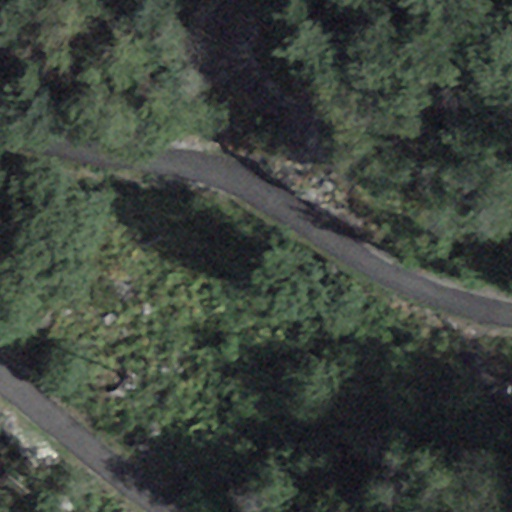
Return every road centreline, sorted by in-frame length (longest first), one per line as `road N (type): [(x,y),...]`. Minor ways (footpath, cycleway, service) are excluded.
road 1 (unclassified): [(0,131),(185,166),(235,184),(386,275),(511,314)]
road 2 (unclassified): [(165,511),(0,383)]
